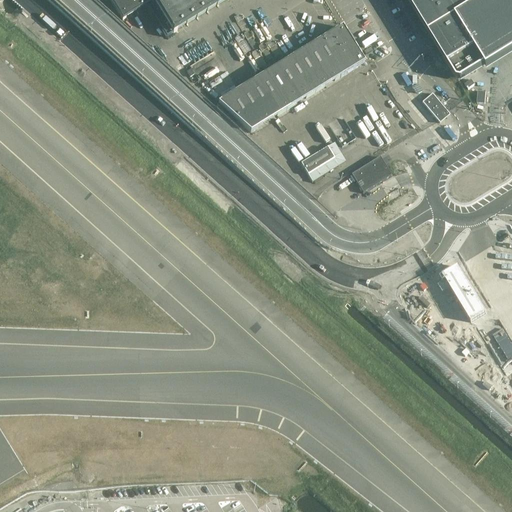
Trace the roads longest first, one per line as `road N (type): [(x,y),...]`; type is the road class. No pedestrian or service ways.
road 1 (unknown): [(487,392),(499,380),(486,355),(400,226)]
road 2 (unclassified): [(455,105),(409,58),(372,0)]
